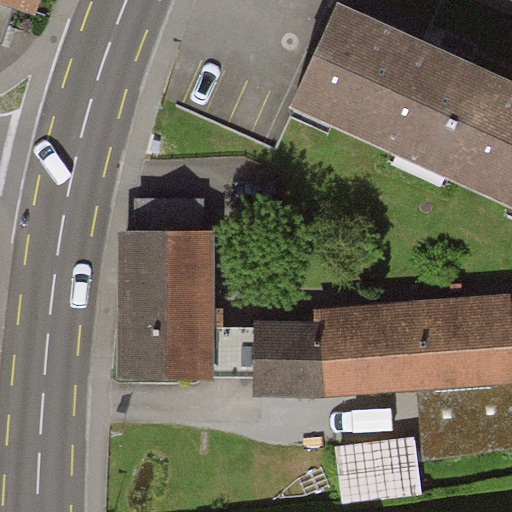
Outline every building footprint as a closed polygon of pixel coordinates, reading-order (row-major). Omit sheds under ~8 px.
[(43,0),(0,0),(0,3),(14,8),(38,15),(43,0)] [(0,47),(4,43),(14,8),(0,3),(0,47)] [(511,82),(344,5),(297,106),(511,200),(511,82)] [(210,246),(133,246),(134,382),(211,382),(210,246)] [(300,331),(302,398),(420,392),(511,394),(511,291),(300,296),(300,331)] [(300,331),(249,330),(248,400),(302,398),(300,331)] [(511,394),(420,392),(424,460),(511,455),(511,394)] [(423,495),(416,439),(340,448),(346,504),(423,495)]
